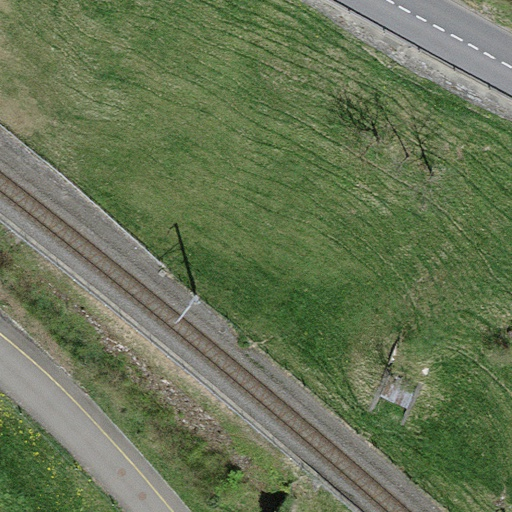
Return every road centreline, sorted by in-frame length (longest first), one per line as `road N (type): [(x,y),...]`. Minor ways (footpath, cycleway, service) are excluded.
road 1 (unclassified): [(0,362),(149,511)]
road 2 (secondary): [(386,0),(511,68)]
